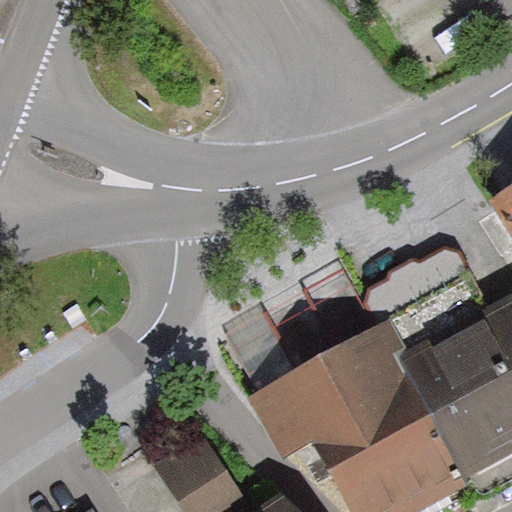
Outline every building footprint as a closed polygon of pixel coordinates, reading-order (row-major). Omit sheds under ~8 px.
[(511,197),(497,206),(511,230),(511,197)] [(511,485),(511,302),(492,313),(460,255),(447,253),(424,265),(416,262),(390,274),(388,284),(371,294),(366,306),(381,331),(466,483),(479,504),(511,485)] [(347,511),(413,511),(466,483),(381,331),(297,378),(252,403),(283,459),(310,444),(347,511)] [(207,437),(161,467),(189,511),(247,511),(253,509),(207,437)] [(299,511),(285,497),(261,511),(299,511)]
